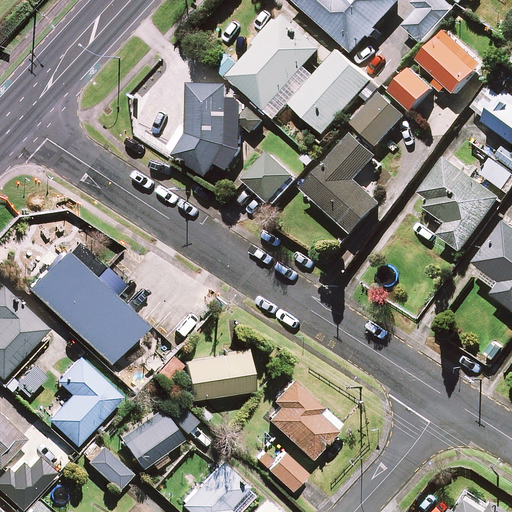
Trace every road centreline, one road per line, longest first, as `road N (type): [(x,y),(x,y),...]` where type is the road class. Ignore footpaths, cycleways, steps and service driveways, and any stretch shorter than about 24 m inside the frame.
road 1 (residential): [(445,397),(22,118)]
road 2 (secondary): [(131,0),(22,118)]
road 3 (residential): [(354,511),(445,397)]
